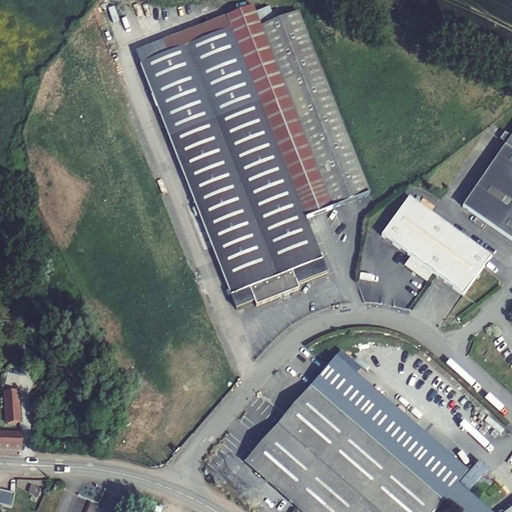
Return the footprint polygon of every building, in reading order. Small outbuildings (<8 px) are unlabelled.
[(192,205),(184,209),(203,255),(211,251),(236,312),(255,304),(257,309),(280,300),(284,301),(289,299),(290,296),(299,292),(297,287),(328,274),(306,221),(369,195),(294,13),(230,39),(226,30),(221,16),(175,35),(181,48),(135,67),(192,205)] [(130,54),(135,67),(181,48),(175,35),(130,54)] [(511,136),(463,208),(511,241),(511,136)] [(463,296),(491,257),(408,198),(381,237),(410,258),(404,267),(426,282),(432,274),(463,296)] [(335,359),(244,464),(300,511),(331,474),(375,511),(488,511),(458,486),(468,474),(335,359)] [(18,423),(16,389),(3,390),(5,424),(18,423)] [(0,448),(21,449),(21,435),(0,433),(0,448)] [(300,511),(375,511),(331,474),(300,511)] [(0,505),(12,508),(16,492),(0,488),(0,487),(0,486),(0,505)]
